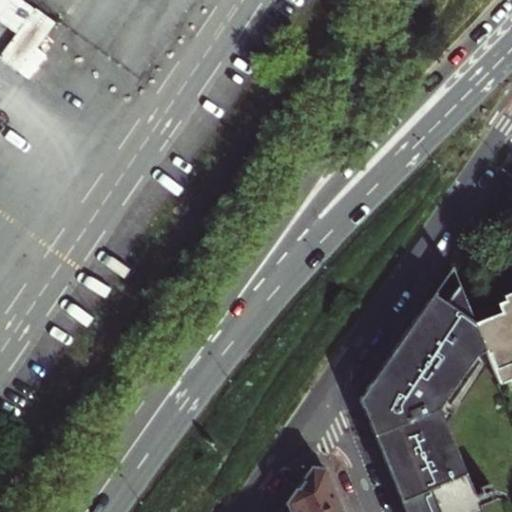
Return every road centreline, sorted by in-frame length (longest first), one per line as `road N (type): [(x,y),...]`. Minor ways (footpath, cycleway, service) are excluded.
road 1 (primary): [(218,326),(511,40)]
road 2 (primary): [(401,0),(312,143),(218,326)]
road 3 (residential): [(322,401),(511,126)]
road 4 (primary): [(218,326),(87,511)]
road 5 (residential): [(322,401),(245,511)]
road 6 (unknown): [(0,110),(107,186)]
road 7 (residential): [(369,511),(322,401)]
